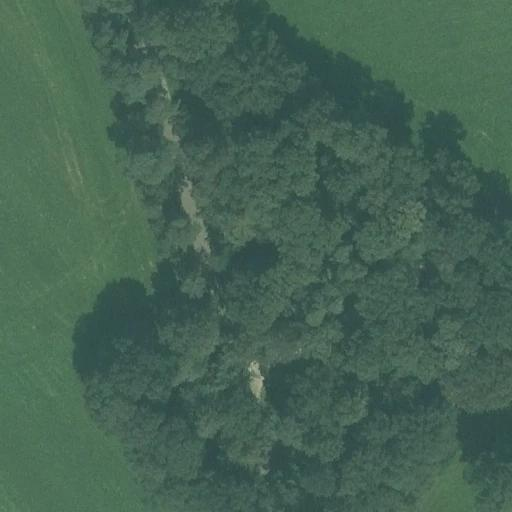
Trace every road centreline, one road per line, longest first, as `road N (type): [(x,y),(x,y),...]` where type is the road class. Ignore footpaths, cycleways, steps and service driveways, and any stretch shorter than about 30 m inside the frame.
road 1 (tertiary): [(241,371),(133,0)]
road 2 (unclassified): [(241,371),(298,349),(442,249),(511,233)]
road 3 (tertiary): [(266,511),(241,371)]
